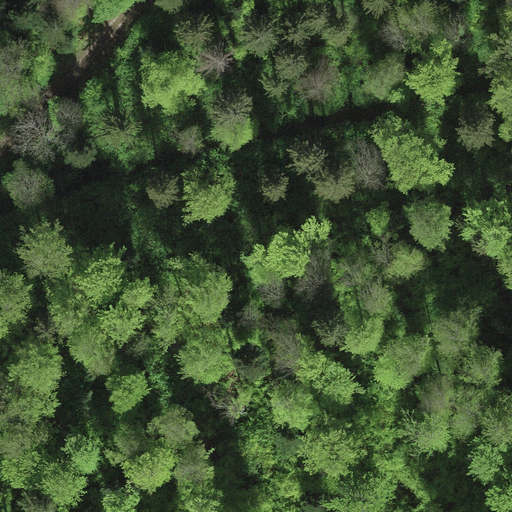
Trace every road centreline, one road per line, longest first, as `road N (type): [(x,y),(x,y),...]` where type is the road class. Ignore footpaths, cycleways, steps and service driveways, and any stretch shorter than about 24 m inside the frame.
road 1 (track): [(0,209),(257,133),(511,74)]
road 2 (track): [(0,149),(64,90),(138,0)]
